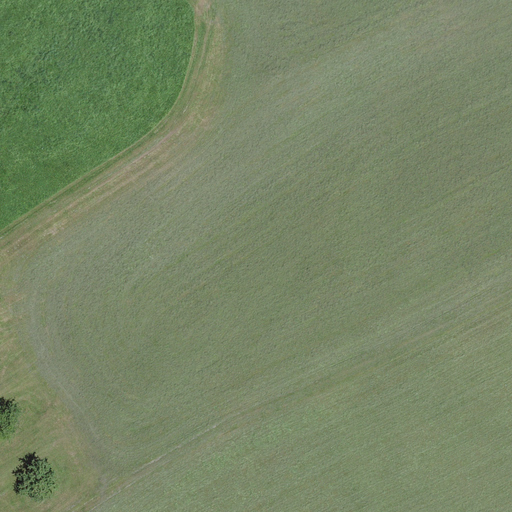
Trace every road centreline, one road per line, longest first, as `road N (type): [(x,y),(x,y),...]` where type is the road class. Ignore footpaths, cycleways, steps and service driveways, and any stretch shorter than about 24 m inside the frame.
road 1 (track): [(511,288),(144,471),(78,511)]
road 2 (track): [(215,0),(201,80),(174,131),(0,253)]
